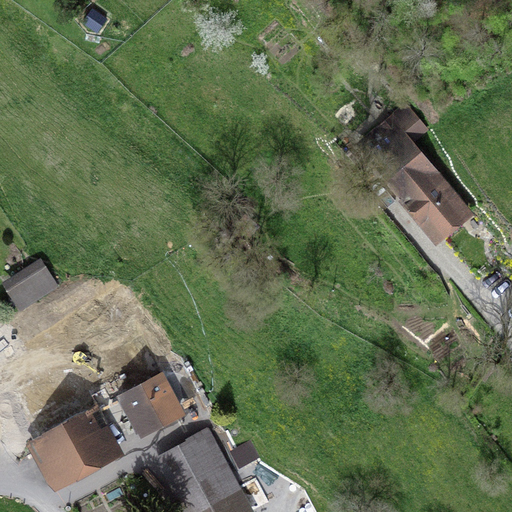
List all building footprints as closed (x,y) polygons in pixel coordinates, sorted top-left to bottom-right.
[(427,156),(394,182),(445,248),(479,222),(427,156)] [(5,286),(21,313),(57,291),(41,264),(5,286)] [(102,313),(111,326),(131,314),(121,300),(102,313)] [(120,326),(146,360),(163,346),(137,312),(120,326)] [(0,382),(0,385),(54,494),(128,457),(102,406),(125,395),(112,368),(83,382),(66,349),(0,382)] [(186,414),(165,375),(122,397),(144,437),(186,414)] [(251,511),(209,432),(160,457),(189,511),(251,511)]
